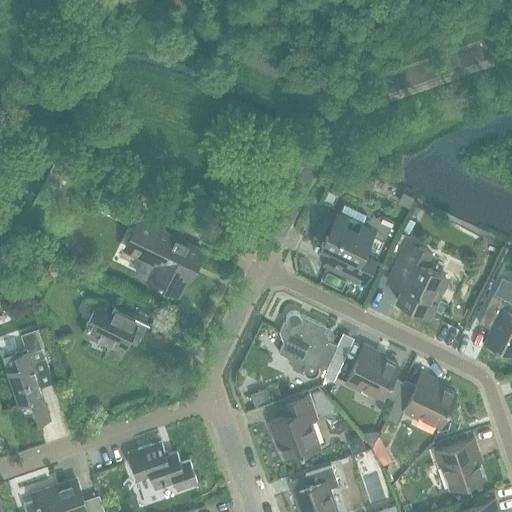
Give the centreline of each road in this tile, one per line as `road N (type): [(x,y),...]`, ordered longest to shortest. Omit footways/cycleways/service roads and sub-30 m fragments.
road 1 (residential): [(260,272),(324,128),(342,106),(511,43)]
road 2 (residential): [(511,455),(489,386),(473,371),(260,272)]
road 3 (residential): [(0,468),(194,402),(212,386)]
road 4 (residential): [(253,511),(212,386)]
road 5 (residential): [(212,386),(215,361),(260,272)]
